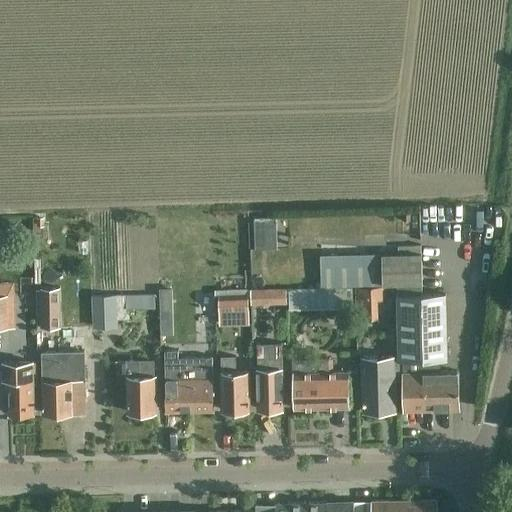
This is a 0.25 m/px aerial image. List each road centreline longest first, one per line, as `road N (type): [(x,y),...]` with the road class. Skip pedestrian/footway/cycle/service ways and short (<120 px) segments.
road 1 (tertiary): [(0,481),(477,469)]
road 2 (tertiary): [(477,469),(511,343)]
